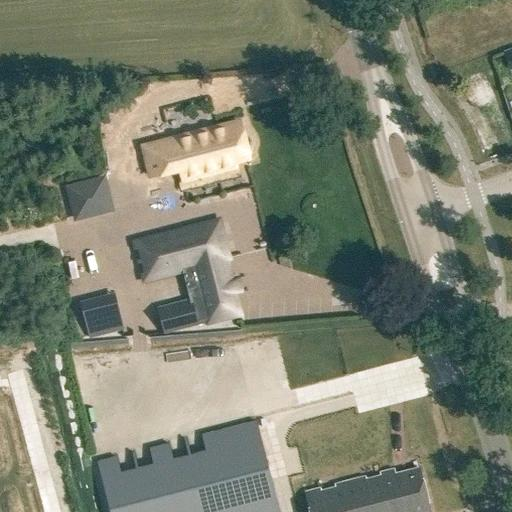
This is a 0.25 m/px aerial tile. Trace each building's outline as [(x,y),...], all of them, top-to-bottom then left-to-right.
[(511,47),(502,51),(508,71),(511,69),(511,47)] [(150,177),(179,170),(182,180),(235,166),(234,162),(249,158),(246,150),(248,149),(249,148),(250,147),(250,146),(251,145),(251,143),(251,141),(251,140),(250,139),(249,138),(248,137),(247,136),(246,135),(244,135),(243,135),(239,122),(143,147),(150,177)] [(86,215),(78,186),(69,188),(76,217),(86,215)] [(142,274),(144,281),(182,271),(190,301),(158,309),(164,333),(206,321),(207,323),(239,314),(226,260),(229,259),(219,220),(134,242),(136,249),(141,248),(147,273),(142,274)] [(113,295),(81,303),(89,337),(122,329),(113,295)] [(116,457),(97,462),(109,511),(278,511),(255,421),(201,435),(205,451),(172,460),(168,443),(149,448),(153,465),(120,473),(116,457)] [(429,511),(418,468),(395,474),(394,469),(379,473),(379,476),(366,480),(365,477),(334,485),(334,488),(321,491),(320,488),(305,492),(309,511),(429,511)]
